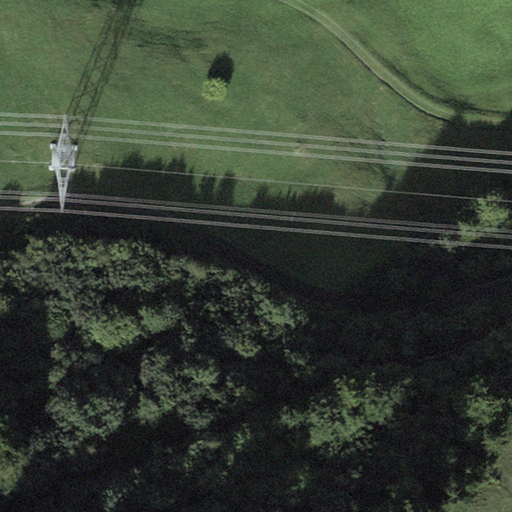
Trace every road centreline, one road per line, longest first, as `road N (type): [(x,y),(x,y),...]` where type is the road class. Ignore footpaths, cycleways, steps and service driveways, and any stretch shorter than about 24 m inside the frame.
road 1 (track): [(0,209),(63,198),(139,205),(306,290),(352,303),(457,306),(511,287)]
road 2 (track): [(511,334),(444,363),(350,377),(224,436),(70,480),(15,511)]
road 3 (track): [(290,0),(326,21),(406,99),(463,133),(511,133)]
